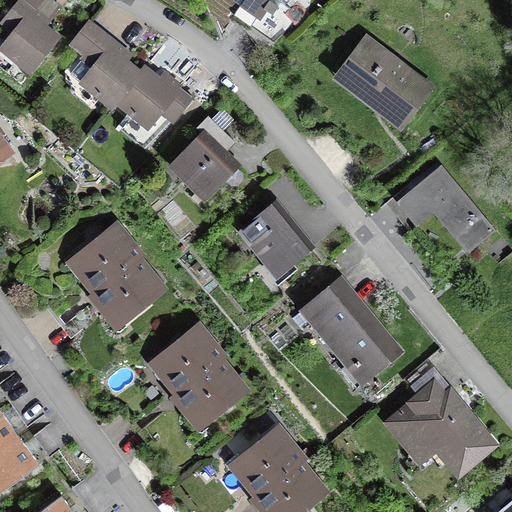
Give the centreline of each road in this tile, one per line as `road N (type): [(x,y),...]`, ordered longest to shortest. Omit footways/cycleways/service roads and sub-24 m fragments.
road 1 (residential): [(134,0),(229,73),(511,411)]
road 2 (residential): [(143,511),(0,316)]
